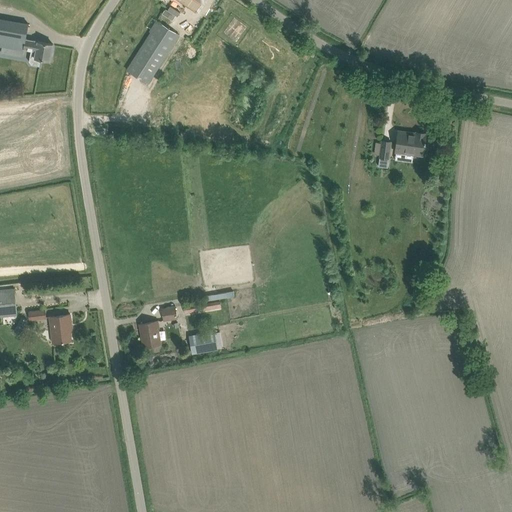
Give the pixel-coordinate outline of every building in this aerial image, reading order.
[(177,0),(195,12),(203,0),(177,0)] [(0,18),(0,46),(24,51),(24,48),(31,50),(29,61),(31,65),(39,67),(41,59),(50,61),(53,44),(28,40),(30,24),(0,18)] [(149,31),(151,32),(127,69),(148,83),(180,33),(157,19),(149,31)] [(414,154),(423,155),(424,143),(425,143),(425,141),(425,136),(424,134),(417,133),(416,135),(397,132),(394,153),(414,157),(414,154)] [(378,159),(377,166),(388,167),(388,160),(391,144),(391,140),(381,139),(381,142),(378,159)] [(0,317),(17,316),(14,288),(0,289),(0,317)] [(220,301),(184,307),(185,313),(221,307),(220,301)] [(162,307),(164,320),(177,319),(176,306),(162,307)] [(47,318),(45,310),(30,312),(31,320),(47,318)] [(53,316),(57,343),(72,341),(69,324),(71,323),(70,314),(53,316)] [(22,316),(15,328),(22,332),(26,325),(25,325),(28,320),(22,316)] [(162,343),(159,321),(140,324),(142,324),(144,338),(142,338),(144,346),(162,343)] [(190,335),(193,353),(218,349),(215,331),(190,335)]
